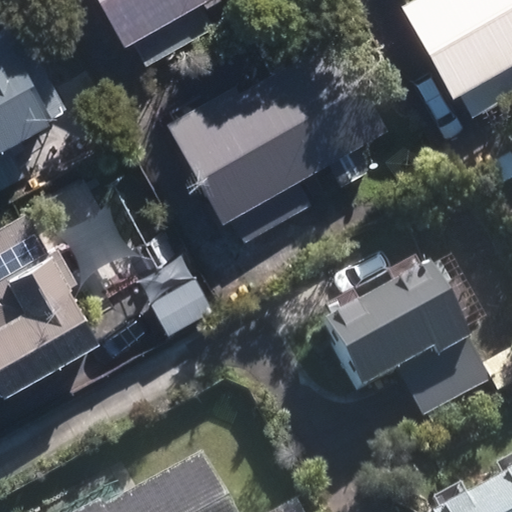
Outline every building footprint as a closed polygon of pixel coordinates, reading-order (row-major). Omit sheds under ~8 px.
[(104,0),(125,37),(191,0),(104,0)] [(511,0),(413,0),(408,3),(454,86),(511,53),(511,0)] [(17,35),(0,45),(0,169),(73,125),(17,35)] [(328,38),(172,120),(222,214),(379,131),(328,38)] [(96,207),(69,222),(110,293),(137,278),(96,207)] [(25,214),(0,228),(0,380),(91,329),(25,214)] [(430,259),(326,314),(363,384),(402,363),(425,406),(491,371),(430,259)] [(231,511),(202,453),(84,511),(231,511)] [(511,511),(511,478),(444,511),(511,511)]
